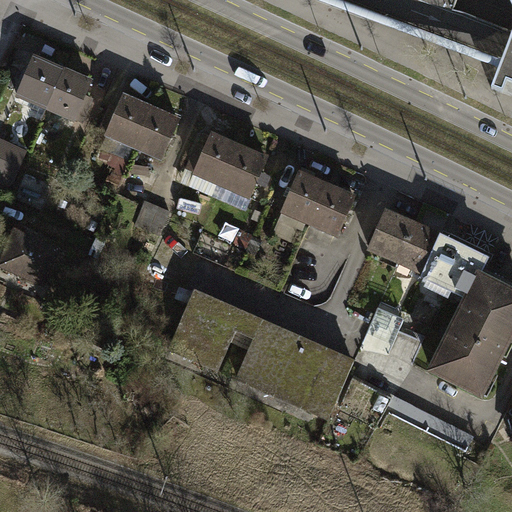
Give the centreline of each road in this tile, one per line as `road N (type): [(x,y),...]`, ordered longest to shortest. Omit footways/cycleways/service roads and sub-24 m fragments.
road 1 (secondary): [(84,0),(511,206)]
road 2 (secondary): [(511,143),(211,0)]
